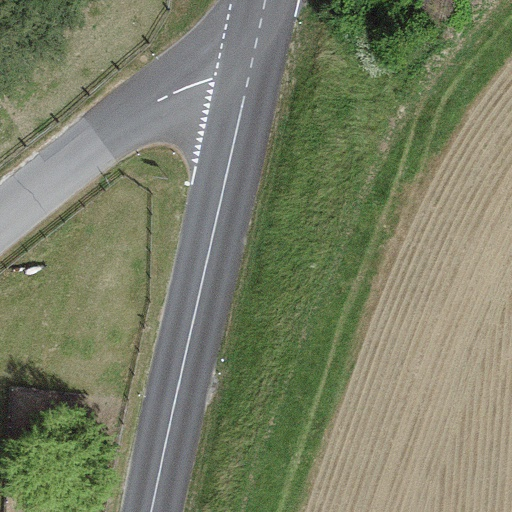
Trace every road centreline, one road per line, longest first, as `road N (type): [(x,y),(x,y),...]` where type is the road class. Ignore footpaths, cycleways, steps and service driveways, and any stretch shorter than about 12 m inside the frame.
road 1 (secondary): [(262,69),(166,511)]
road 2 (unclassified): [(262,69),(0,264)]
